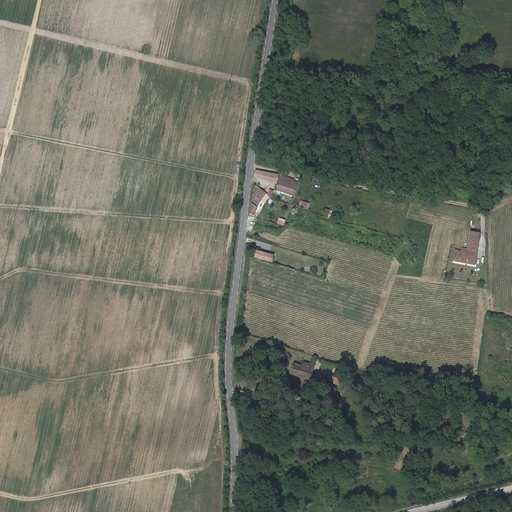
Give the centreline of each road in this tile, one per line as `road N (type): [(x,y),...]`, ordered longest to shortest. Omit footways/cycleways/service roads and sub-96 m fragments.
road 1 (track): [(0,129),(237,176),(216,355),(222,511)]
road 2 (tertiary): [(278,0),(232,317),(234,511)]
road 3 (track): [(0,22),(250,81)]
road 4 (track): [(231,220),(0,204)]
road 5 (track): [(0,492),(27,498),(222,461)]
road 6 (track): [(0,279),(24,270),(222,292)]
road 7 (track): [(216,355),(54,381),(0,368)]
road 8 (track): [(264,0),(237,176)]
road 9 (track): [(0,166),(39,0)]
